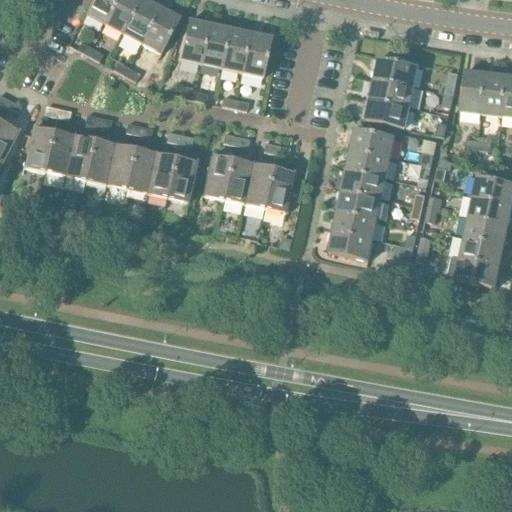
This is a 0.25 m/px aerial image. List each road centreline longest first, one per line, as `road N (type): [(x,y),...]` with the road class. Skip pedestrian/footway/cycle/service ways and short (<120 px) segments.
road 1 (secondary): [(440,411),(0,319)]
road 2 (secondary): [(0,344),(276,398),(440,411)]
road 3 (tertiary): [(333,0),(511,30)]
road 4 (residential): [(322,0),(296,126)]
